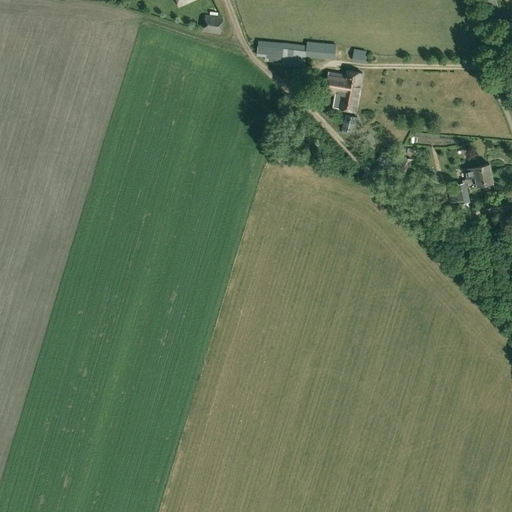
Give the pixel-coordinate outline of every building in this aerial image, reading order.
[(222,18),(204,15),(202,32),(220,34),(222,18)] [(336,44),(308,41),(306,45),(259,41),(257,55),(265,56),(265,60),(272,64),(305,67),(306,56),(336,58),(336,44)] [(352,61),(366,64),(368,51),(354,49),(352,61)] [(325,93),(337,95),(335,107),(355,111),(362,72),(347,70),(346,74),(329,71),(325,93)] [(354,133),(358,117),(346,115),(342,130),(354,133)] [(376,159),(386,170),(394,163),(383,152),(376,159)] [(413,159),(400,155),(396,163),(406,169),(413,159)] [(489,164),(467,169),(470,188),(493,183),(489,164)] [(455,185),(456,191),(450,192),(450,193),(449,193),(451,202),(452,201),(452,203),(457,202),(458,204),(470,203),(466,182),(455,185)]
